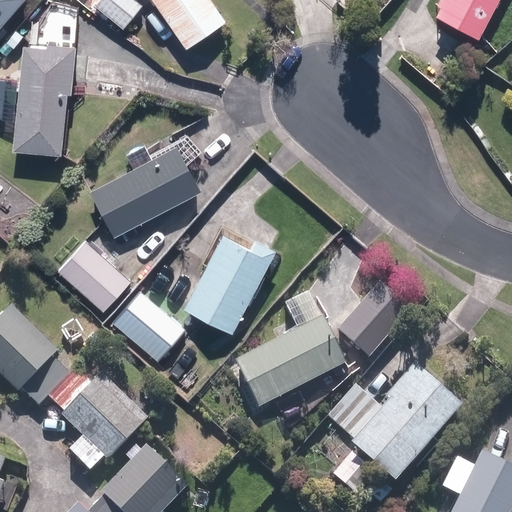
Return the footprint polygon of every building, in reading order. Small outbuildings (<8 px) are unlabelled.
[(0,0),(0,30),(25,0),(0,0)] [(103,0),(98,7),(125,30),(144,7),(135,0),(103,0)] [(152,0),(187,51),(227,24),(210,0),(152,0)] [(435,20),(479,42),(500,0),(442,0),(439,6),(441,7),(435,20)] [(2,48),(7,53),(13,47),(14,48),(24,37),(17,31),(2,48)] [(73,47),(33,44),(32,49),(25,48),(17,148),(61,151),(65,91),(70,91),(73,47)] [(172,138),(147,152),(143,144),(140,139),(125,147),(132,161),(88,184),(110,226),(195,181),(172,138)] [(171,257),(156,286),(229,324),(270,247),(251,237),(245,247),(219,233),(199,272),(171,257)] [(60,274),(105,312),(131,282),(86,243),(60,274)] [(238,365),(260,411),(347,368),(324,323),(321,323),(309,299),(287,310),(299,335),(238,365)] [(60,348),(13,303),(0,316),(0,371),(19,390),(23,386),(39,403),(48,393),(69,372),(70,371),(53,355),(60,348)] [(357,343),(368,355),(389,336),(377,324),(357,343)] [(86,341),(94,347),(106,334),(99,328),(86,341)] [(80,361),(70,371),(69,372),(48,393),(65,409),(63,412),(85,434),(72,448),(92,467),(105,454),(109,457),(149,417),(103,371),(96,376),(80,361)] [(364,490),(381,506),(393,492),(374,475),(378,471),(396,487),(462,414),(416,372),(388,401),(392,404),(353,448),(356,451),(335,475),(359,497),(364,490)] [(329,418),(355,439),(382,408),(356,386),(329,418)] [(106,493),(89,510),(90,511),(161,511),(190,483),(149,443),(103,490),(106,493)] [(455,511),(511,511),(511,471),(483,457),(455,511)] [(284,477),(296,489),(304,481),(292,469),(284,477)] [(90,511),(89,510),(80,501),(69,511),(90,511)]
